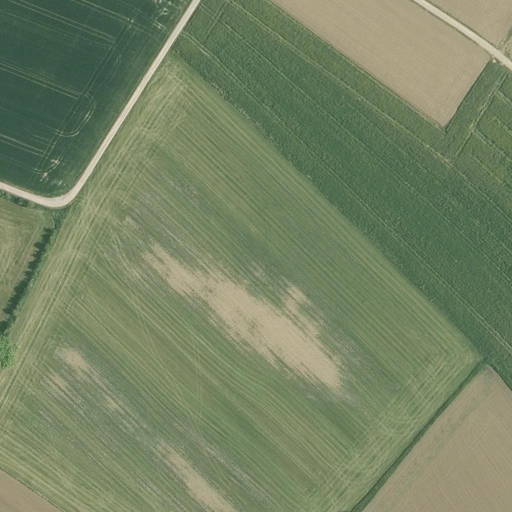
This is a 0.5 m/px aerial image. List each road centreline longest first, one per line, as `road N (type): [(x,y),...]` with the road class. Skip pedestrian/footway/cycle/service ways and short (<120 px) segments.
road 1 (track): [(0,186),(44,203),(69,199),(196,0)]
road 2 (track): [(414,0),(511,70)]
